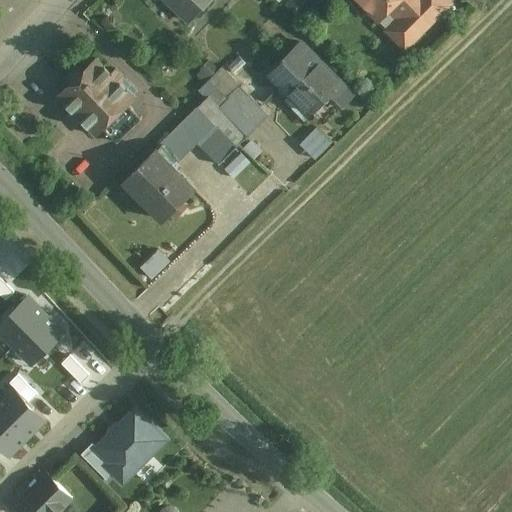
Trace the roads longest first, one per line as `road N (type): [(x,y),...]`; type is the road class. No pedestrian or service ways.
road 1 (track): [(507,0),(154,342)]
road 2 (secondary): [(0,179),(154,342),(335,511)]
